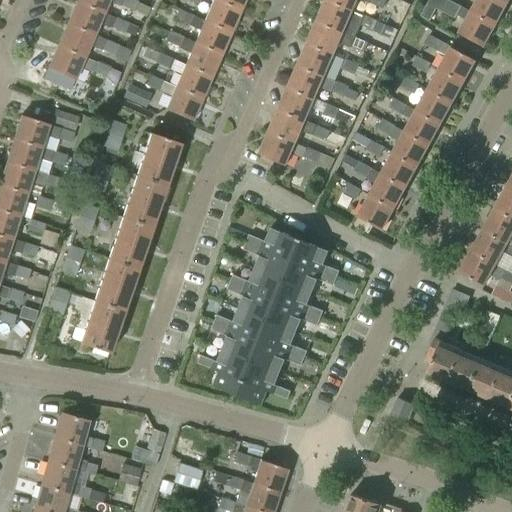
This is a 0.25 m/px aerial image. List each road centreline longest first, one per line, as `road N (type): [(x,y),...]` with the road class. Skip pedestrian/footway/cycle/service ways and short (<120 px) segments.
road 1 (residential): [(134,395),(214,163),(241,136),(300,0)]
road 2 (residential): [(325,446),(511,92)]
road 3 (residential): [(325,446),(134,395)]
road 4 (residential): [(499,511),(325,446)]
road 5 (residential): [(134,395),(14,376)]
